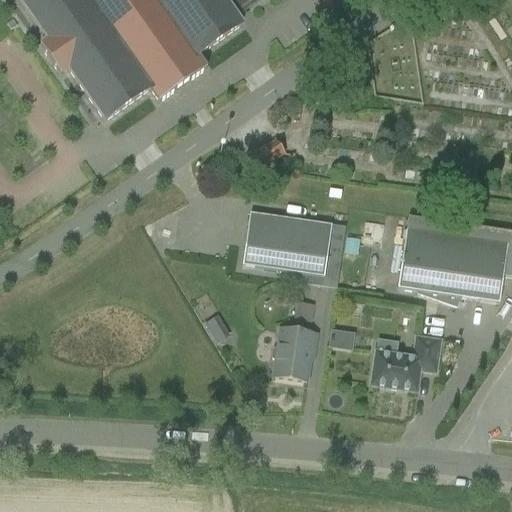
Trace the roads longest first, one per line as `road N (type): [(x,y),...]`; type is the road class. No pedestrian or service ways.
road 1 (residential): [(0,433),(511,471)]
road 2 (residential): [(0,278),(404,0)]
